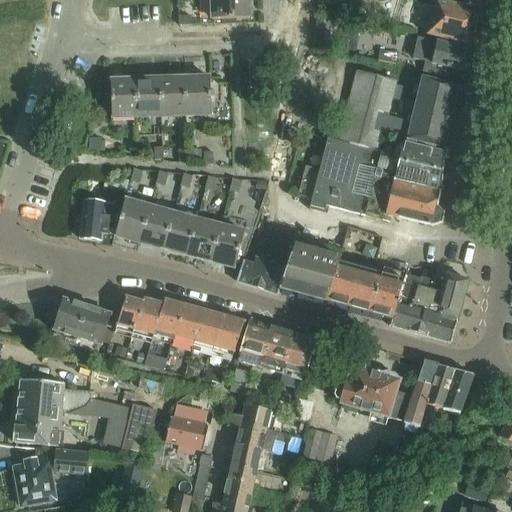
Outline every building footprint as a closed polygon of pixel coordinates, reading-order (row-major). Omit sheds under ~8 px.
[(248,0),(210,0),(212,22),(249,20),(248,0)] [(320,0),(320,4),(336,8),(338,0),(320,0)] [(482,5),(462,0),(448,0),(447,6),(435,3),(432,18),(476,29),(482,5)] [(178,14),(179,23),(191,22),(191,14),(178,14)] [(476,29),(432,18),(427,37),(471,48),(476,29)] [(432,65),(425,63),(423,75),(457,83),(460,73),(465,74),(470,52),(437,44),(432,65)] [(380,52),(378,62),(396,66),(398,56),(380,52)] [(444,150),(459,88),(422,79),(411,124),(387,118),(396,84),(357,74),(339,144),(400,160),(394,182),(440,194),(443,155),(404,146),(403,150),(380,144),(383,135),(407,141),(444,150)] [(210,79),(185,80),(186,118),(211,117),(210,79)] [(185,80),(161,81),(162,118),(186,118),(185,80)] [(161,81),(136,82),(138,119),(162,118),(161,81)] [(136,82),(110,83),(112,120),(138,119),(136,82)] [(100,154),(102,141),(93,140),(92,153),(100,154)] [(436,209),(440,194),(394,182),(400,160),(339,144),(328,141),(312,201),(284,194),(277,224),(304,232),(302,240),(342,251),(345,241),(355,243),(358,232),(348,229),(351,215),(382,223),(384,216),(432,228),(441,225),(443,216),(436,209)] [(154,162),(163,162),(163,149),(154,150),(154,162)] [(179,164),(188,164),(187,152),(179,152),(179,164)] [(204,167),(213,166),(212,154),(204,155),(204,167)] [(142,174),(134,172),(131,183),(139,186),(142,174)] [(167,176),(159,174),(156,186),(164,188),(167,176)] [(192,178),(184,177),(184,176),(180,188),(189,190),(192,178)] [(217,181),(209,179),(208,179),(205,191),(213,193),(217,181)] [(241,183),(233,181),(230,193),(238,195),(241,183)] [(140,245),(149,209),(125,203),(115,239),(140,245)] [(107,237),(109,222),(114,222),(116,209),(83,205),(79,241),(102,243),(102,241),(103,236),(107,237)] [(163,252),(173,216),(149,209),(140,245),(163,252)] [(187,258),(197,222),(173,216),(163,252),(187,258)] [(211,264),(220,228),(197,222),(187,258),(211,264)] [(235,271),(245,235),(220,228),(211,264),(235,271)] [(393,322),(403,286),(406,277),(383,271),(382,278),(338,266),(340,258),(290,245),(283,269),(276,290),(321,302),(326,304),(371,316),(391,322),(393,322)] [(276,290),(283,269),(255,261),(253,267),(243,264),(237,284),(274,296),(276,290)] [(457,324),(468,283),(447,277),(444,287),(421,280),(418,291),(412,310),(431,316),(457,324)] [(431,316),(412,310),(418,291),(403,286),(393,322),(391,322),(389,328),(425,338),(431,316)] [(133,336),(143,304),(126,299),(116,331),(133,336)] [(155,338),(164,306),(144,301),(143,304),(133,336),(155,343),(156,339),(155,338)] [(75,347),(87,309),(64,302),(54,333),(65,337),(63,344),(75,347)] [(174,343),(184,307),(165,302),(164,306),(155,338),(156,339),(156,338),(174,343)] [(193,348),(203,312),(184,307),(174,343),(193,348)] [(100,348),(107,328),(110,316),(87,309),(75,347),(87,351),(89,344),(100,348)] [(212,354),(223,318),(203,312),(193,348),(212,354)] [(450,346),(457,324),(431,316),(425,338),(450,346)] [(232,359),(241,335),(245,324),(223,318),(212,354),(232,359)] [(262,366),(272,330),(250,323),(238,364),(260,370),(262,366)] [(281,371),(291,335),(272,330),(262,366),(281,371)] [(305,378),(316,342),(291,335),(281,371),(305,378)] [(127,351),(118,349),(116,357),(125,360),(127,351)] [(424,408),(437,368),(424,364),(413,400),(404,425),(404,426),(402,432),(418,436),(419,430),(432,433),(437,410),(424,408)] [(365,414),(376,375),(371,373),(368,370),(360,368),(356,369),(355,370),(353,369),(347,387),(341,386),(337,389),(334,397),(337,402),(343,403),(342,407),(365,414)] [(441,412),(454,372),(437,368),(424,408),(437,410),(441,412)] [(217,385),(220,374),(208,371),(205,382),(217,385)] [(244,395),(250,375),(236,371),(233,382),(236,384),(234,392),(244,395)] [(460,416),(473,378),(454,372),(441,412),(460,416)] [(404,425),(413,400),(396,395),(400,382),(397,382),(397,381),(394,377),(386,375),(382,376),(376,375),(365,414),(404,425)] [(70,415),(92,407),(94,394),(63,392),(64,386),(21,382),(16,429),(60,433),(62,414),(70,415)] [(144,458),(155,413),(130,407),(120,453),(144,458)] [(272,433),(276,416),(271,414),(246,407),(243,419),(231,416),(229,427),(266,435),(267,432),(272,433)] [(511,415),(498,439),(511,446),(511,415)] [(202,453),(208,429),(171,420),(168,433),(156,430),(151,452),(163,455),(165,445),(179,448),(178,453),(187,455),(188,450),(202,453)] [(277,434),(274,434),(272,433),(267,432),(266,435),(229,427),(228,429),(239,431),(236,447),(261,452),(272,455),(275,442),(277,434)] [(58,449),(60,433),(16,429),(15,445),(58,449)] [(329,470),(337,439),(310,432),(302,463),(329,470)] [(285,436),(280,435),(277,434),(275,442),(283,444),(285,436)] [(257,470),(261,452),(236,447),(232,464),(257,470)] [(55,502),(50,475),(85,477),(86,455),(35,453),(36,462),(24,463),(25,468),(15,470),(22,508),(55,502)] [(210,469),(212,460),(202,457),(200,467),(210,469)] [(511,484),(511,461),(495,493),(502,497),(510,483),(511,484)] [(253,488),(257,470),(232,464),(228,482),(253,488)] [(125,467),(115,511),(132,511),(142,471),(125,467)] [(209,477),(210,469),(200,467),(198,474),(209,477)] [(397,499),(401,481),(365,472),(361,490),(397,499)] [(207,485),(209,477),(198,474),(196,483),(207,485)] [(250,502),(253,488),(228,482),(225,496),(250,502)] [(205,494),(207,485),(196,483),(195,491),(205,494)] [(203,503),(205,494),(195,491),(192,501),(203,503)] [(187,511),(190,499),(177,496),(173,511),(187,511)] [(247,511),(250,502),(225,496),(222,507),(214,504),(212,511),(247,511)]
